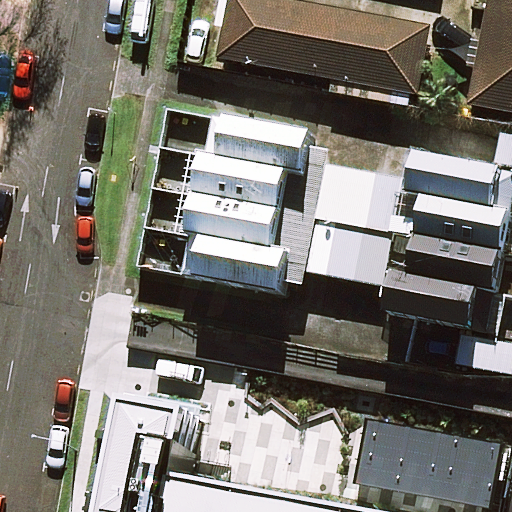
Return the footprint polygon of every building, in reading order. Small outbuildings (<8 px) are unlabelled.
[(443,15),(360,0),(231,0),(223,44),(430,83),(443,15)] [(511,0),(494,0),(477,89),(511,95),(511,0)] [(295,130),(204,113),(174,272),(265,289),(295,130)] [(509,155),(417,138),(387,299),(478,316),(509,155)] [(405,162),(319,146),(300,247),(386,263),(405,162)] [(489,511),(507,422),(191,363),(162,511),(489,511)]
